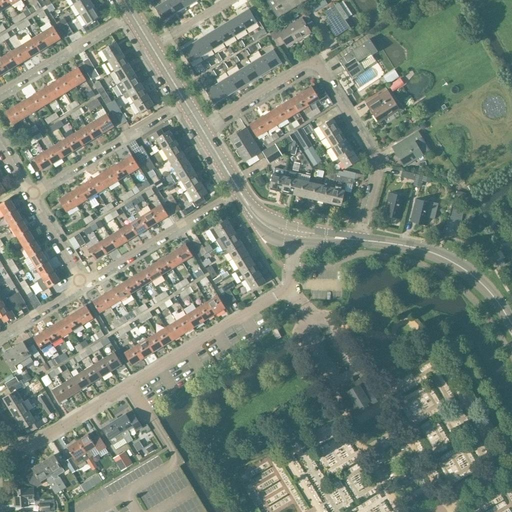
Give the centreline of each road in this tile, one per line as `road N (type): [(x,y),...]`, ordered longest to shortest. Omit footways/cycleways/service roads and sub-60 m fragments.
road 1 (residential): [(0,448),(33,442),(288,288),(292,266)]
road 2 (residential): [(201,128),(314,61),(375,157),(361,240)]
road 3 (residential): [(236,188),(81,284)]
road 4 (residential): [(183,99),(28,193)]
road 5 (tertiary): [(361,240),(410,247),(468,271),(511,322)]
road 6 (residential): [(129,11),(0,91)]
